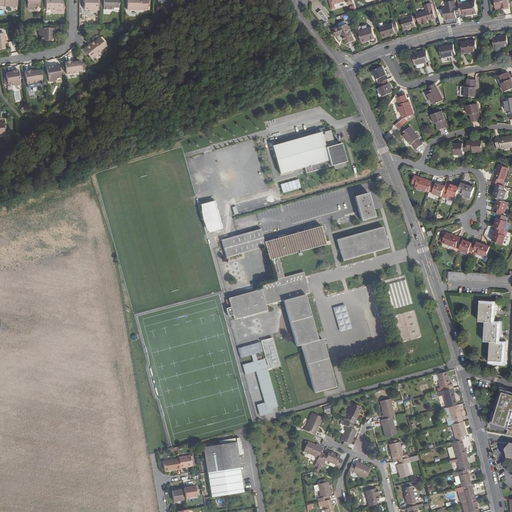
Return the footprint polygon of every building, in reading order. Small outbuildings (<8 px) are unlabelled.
[(25,0),(25,6),(28,6),(28,10),(29,10),(30,11),(34,11),(35,10),(36,10),(36,9),(41,9),(40,0),(25,0)] [(47,12),(51,12),(56,12),(56,10),(64,10),(65,7),(62,7),(62,6),(62,1),(58,1),(53,1),(53,0),(46,0),(47,2),(45,2),(45,7),(47,7),(47,12)] [(98,10),(100,10),(99,0),(84,0),(85,11),(88,11),(89,12),(91,12),(91,13),(92,13),(95,13),(96,12),(98,12),(98,11),(98,10)] [(118,0),(100,0),(101,8),(104,8),(104,11),(113,11),(113,9),(119,9),(118,0)] [(140,0),(127,0),(128,11),(140,12),(140,11),(148,11),(148,9),(148,4),(150,4),(149,0),(146,0),(146,1),(141,1),(140,0)] [(329,0),(332,10),(336,9),(335,5),(347,1),(348,6),(354,4),(352,0),(329,0)] [(509,7),(508,0),(495,0),(497,9),(509,7)] [(458,2),(458,4),(460,14),(463,14),(463,16),(477,14),(475,2),(462,4),(461,2),(458,2)] [(426,11),(419,13),(422,22),(427,21),(436,18),(431,4),(425,6),(426,11)] [(457,18),(456,16),(460,15),(460,14),(458,4),(455,4),(455,6),(443,8),(445,20),(457,18)] [(318,13),(325,22),(329,19),(322,10),(318,13)] [(404,30),(416,27),(415,22),(413,17),(413,16),(401,19),(404,30)] [(340,28),(348,25),(346,20),(337,24),(339,28),(340,28)] [(391,35),(399,32),(396,21),(392,22),(393,24),(380,28),(383,38),(391,35)] [(339,28),(335,30),(338,36),(342,35),(345,40),(347,44),(355,41),(348,25),(340,28),(339,28)] [(372,28),(359,32),(362,43),(375,38),(372,28)] [(53,36),(55,36),(55,29),(41,29),(41,30),(40,31),(40,35),(41,36),(41,37),(42,37),(42,42),(53,42),(53,39),(53,36)] [(508,46),(507,35),(493,37),(494,48),(508,46)] [(102,42),(104,41),(100,36),(98,38),(100,40),(95,44),(94,42),(90,45),(91,46),(90,47),(89,46),(84,50),(92,60),(102,52),(101,52),(107,47),(106,46),(102,42)] [(477,51),(475,40),(461,42),(463,53),(477,51)] [(456,55),(453,44),(439,47),(442,57),(456,55)] [(429,61),(426,51),(413,55),(416,65),(429,61)] [(82,63),(77,64),(73,65),(73,63),(66,64),(69,77),(78,75),(78,73),(83,72),(82,63)] [(59,65),(56,65),(53,66),(52,64),(46,65),(48,79),(50,79),(51,80),(54,79),(56,78),(56,77),(61,76),(59,65)] [(383,97),(393,92),(387,80),(387,79),(388,79),(383,67),(373,71),(377,80),(379,78),(381,82),(380,83),(382,87),(379,88),(383,97)] [(12,74),(9,75),(6,75),(8,86),(13,85),(13,86),(14,86),(15,87),(18,87),(19,85),(21,85),(19,71),(12,72),(12,74)] [(41,72),(36,73),(32,73),(32,72),(25,73),(27,85),(37,84),(36,82),(42,81),(41,72)] [(511,79),(508,72),(500,75),(503,82),(501,83),(505,92),(511,88),(511,81),(511,79)] [(475,97),(476,80),(468,79),(467,87),(465,86),(464,96),(475,97)] [(444,100),(435,83),(428,87),(430,91),(427,92),(434,105),(444,100)] [(408,102),(406,96),(398,99),(399,105),(404,118),(414,115),(409,101),(408,102)] [(481,120),(478,103),(467,105),(468,114),(471,114),(472,121),(481,120)] [(435,123),(437,123),(440,130),(448,127),(445,120),(442,111),(432,114),(435,123)] [(410,126),(402,133),(405,138),(410,143),(411,144),(412,144),(416,149),(423,144),(419,138),(410,126)] [(321,132),(272,146),(280,174),(305,167),(306,173),(333,166),(335,169),(345,166),(343,163),(346,162),(341,143),(335,145),(330,130),(324,132),(324,134),(322,135),(321,132)] [(511,146),(511,136),(495,139),(497,146),(501,146),(501,149),(511,146)] [(464,154),(464,151),(468,151),(468,150),(473,149),(473,152),(483,152),(482,140),(468,141),(468,143),(454,144),(454,154),(464,154)] [(493,197),(498,199),(494,212),(499,214),(494,227),(497,227),(492,241),(502,245),(506,235),(503,234),(504,230),(508,221),(505,220),(506,216),(501,214),(502,210),(505,211),(508,202),(503,200),(506,191),(504,191),(505,186),(503,185),(509,168),(499,164),(492,182),(498,184),(493,197)] [(415,187),(429,192),(442,197),(446,198),(455,201),(459,190),(463,192),(462,194),(471,198),(475,187),(461,183),(460,187),(447,183),(446,183),(445,186),(432,181),(414,175),(412,183),(416,184),(415,187)] [(283,193),(301,188),(299,179),(280,184),(283,193)] [(375,217),(368,193),(355,197),(362,221),(375,217)] [(208,233),(217,231),(222,229),(215,201),(209,203),(201,205),(208,233)] [(261,232),(261,229),(238,235),(221,240),(223,247),(226,258),(266,247),(275,280),(260,284),(266,306),(284,301),(296,346),(301,345),(303,353),(304,355),(310,378),(314,393),(336,387),(322,339),(318,340),(305,295),(309,293),(303,272),(284,277),(279,258),(326,245),(321,226),(264,242),(261,232)] [(385,235),(383,227),(337,240),(343,261),(378,251),(389,248),(385,235)] [(457,245),(461,246),(459,250),(469,253),(469,251),(473,252),(472,257),(475,258),(475,256),(483,259),(483,261),(485,262),(488,261),(488,258),(487,257),(490,247),(481,243),(477,242),(476,244),(463,240),(463,238),(460,237),(446,232),(443,243),(456,247),(457,245)] [(337,266),(312,273),(314,281),(339,274),(337,266)] [(449,271),(449,279),(511,282),(511,271),(510,275),(467,273),(449,271)] [(402,281),(386,285),(393,309),(412,304),(406,280),(402,281)] [(228,299),(231,307),(228,308),(226,309),(228,316),(230,316),(233,315),(234,320),(267,311),(261,289),(228,299)] [(485,341),(491,342),(490,361),(504,362),(505,343),(499,342),(500,322),(494,322),(495,303),(481,302),(479,321),(486,322),(485,341)] [(352,328),(345,305),(333,308),(340,332),(352,328)] [(243,367),(245,376),(257,373),(258,377),(268,411),(277,408),(279,408),(270,378),(267,365),(265,360),(257,362),(255,355),(263,353),(261,344),(238,350),(241,359),(252,356),(254,364),(243,367)] [(440,388),(443,387),(444,391),(452,388),(454,388),(452,384),(450,385),(446,372),(437,375),(440,388)] [(439,396),(444,395),(447,408),(449,407),(457,405),(453,393),(455,393),(454,388),(452,388),(444,391),(438,392),(439,396)] [(511,392),(501,389),(490,424),(507,429),(511,413),(511,392)] [(383,414),(381,415),(383,419),(392,417),(395,416),(390,399),(380,401),(383,414)] [(347,415),(346,415),(345,418),(344,421),(353,425),(356,419),(357,419),(362,408),(352,403),(347,415)] [(457,405),(449,407),(453,424),(463,422),(458,405),(457,405)] [(322,418),(312,413),(305,430),(314,435),(322,418)] [(385,437),(397,434),(392,417),(383,419),(381,420),(385,437)] [(357,430),(353,429),(355,426),(353,425),(344,421),(343,424),(347,426),(341,440),(344,442),(349,444),(350,445),(357,430)] [(453,424),(452,425),(456,442),(461,440),(464,439),(463,436),(467,435),(463,422),(453,424)] [(456,442),(452,443),(456,457),(465,455),(461,440),(456,442)] [(244,492),(236,442),(204,447),(211,497),(244,492)] [(318,458),(314,466),(318,467),(321,461),(324,454),(320,452),(322,448),(319,447),(316,445),(308,442),(303,452),(318,458)] [(392,458),(394,457),(395,461),(398,461),(408,458),(407,454),(403,455),(399,442),(397,443),(391,444),(389,444),(392,458)] [(324,454),(321,461),(324,463),(325,460),(335,465),(338,458),(340,455),(329,451),(327,455),(324,454)] [(179,457),(179,458),(181,468),(192,466),(192,464),(195,464),(194,460),(191,460),(191,455),(179,457)] [(449,464),(457,462),(460,472),(467,470),(469,469),(465,455),(456,457),(448,460),(449,464)] [(176,469),(181,469),(181,468),(179,458),(163,461),(165,471),(176,469)] [(406,462),(409,462),(408,458),(398,461),(399,464),(397,465),(400,478),(410,475),(406,462)] [(355,465),(352,464),(349,471),(352,473),(352,472),(365,478),(369,468),(357,462),(355,465)] [(454,477),(458,476),(461,487),(471,484),(467,470),(460,472),(453,474),(454,477)] [(321,498),(317,499),(318,502),(320,502),(329,500),(330,499),(329,496),(332,495),(328,482),(326,482),(323,483),(322,480),(318,481),(319,484),(317,484),(321,498)] [(471,484),(461,487),(464,495),(465,501),(475,499),(472,487),(473,487),(472,484),(471,484)] [(195,486),(184,487),(186,498),(197,496),(196,492),(198,492),(197,486),(195,486)] [(411,486),(404,488),(406,496),(406,497),(405,498),(407,504),(415,502),(411,486)] [(183,500),(181,488),(177,489),(177,490),(175,490),(172,491),(174,501),(183,500)] [(377,488),(365,491),(369,506),(377,504),(377,501),(379,500),(378,495),(377,488)] [(330,499),(329,500),(320,502),(318,502),(319,507),(322,506),(324,506),(325,511),(333,511),(331,504),(330,499)] [(478,511),(475,499),(465,501),(468,511),(478,511)]
